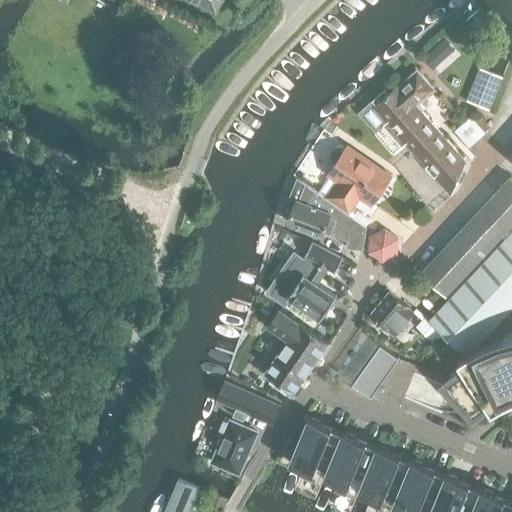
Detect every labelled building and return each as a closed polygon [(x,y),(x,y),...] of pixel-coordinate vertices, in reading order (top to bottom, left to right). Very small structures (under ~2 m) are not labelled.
[(193,0),(213,10),(218,0),(193,0)] [(466,19),(456,27),(461,34),(462,33),(471,26),(466,19)] [(442,58),(433,48),(423,57),(432,67),(442,58)] [(371,101),(360,111),(376,129),(387,120),(408,144),(452,193),(466,161),(417,105),(437,88),(417,67),(399,83),(398,82),(388,91),(385,88),(371,101)] [(491,111),(503,76),(479,67),(466,102),(491,111)] [(339,180),(327,197),(345,209),(357,192),(369,200),(388,173),(347,145),(345,147),(341,145),(335,146),(331,152),(332,158),(336,161),(328,172),(339,180)] [(449,297),(441,306),(474,337),(473,338),(478,342),(511,305),(511,175),(511,174),(421,271),(449,297)] [(296,198),(287,221),(323,234),(324,230),(326,227),(332,229),(331,233),(347,239),(346,246),(363,249),(367,226),(353,216),(354,215),(345,209),(327,197),(304,182),(297,178),(290,196),(296,198)] [(396,253),(398,237),(385,228),(371,235),(369,251),(382,260),(396,253)] [(297,255),(271,292),(284,301),(288,296),(320,318),(335,297),(335,295),(317,283),(328,267),(336,271),(341,260),(342,258),(312,242),(311,243),(304,256),(302,258),(297,255)] [(394,333),(414,310),(390,290),(371,313),(394,333)] [(462,349),(473,338),(474,337),(441,306),(429,319),(417,307),(414,311),(422,318),(416,325),(432,340),(442,329),(462,349)] [(129,313),(124,311),(115,308),(110,326),(123,331),(129,313)] [(328,342),(299,322),(279,308),(267,325),(287,339),(264,372),(293,392),(328,342)] [(511,332),(504,335),(487,341),(471,349),(461,360),(465,365),(445,380),(459,396),(468,405),(474,412),(489,400),(502,393),(511,388),(511,332)] [(371,396),(399,357),(380,344),(352,383),(371,396)] [(433,357),(429,366),(438,370),(442,361),(433,357)] [(226,373),(215,389),(270,425),(281,408),(226,373)] [(249,412),(238,408),(234,415),(245,420),(249,412)] [(327,470),(344,430),(308,415),(289,461),(304,467),(314,471),(316,465),(326,469),(327,470)] [(231,422),(225,420),(218,432),(224,435),(212,460),(238,471),(245,457),(242,456),(247,445),(250,446),(258,431),(232,419),(231,422)] [(327,470),(326,469),(323,475),(338,481),(348,485),(350,479),(360,484),(361,484),(378,444),(344,430),(327,470)] [(361,484),(360,484),(358,489),(372,495),(373,495),(382,499),(385,494),(395,498),(396,498),(412,458),(378,444),(361,484)] [(396,498),(395,498),(392,503),(407,509),(413,511),(417,511),(419,508),(429,511),(430,511),(446,472),(412,458),(396,498)] [(430,511),(429,511),(428,511),(471,511),(482,486),(446,472),(430,511)] [(188,511),(197,487),(175,479),(162,511),(188,511)] [(471,511),(511,511),(511,498),(482,486),(471,511)] [(214,493),(210,502),(223,507),(226,498),(214,493)]
